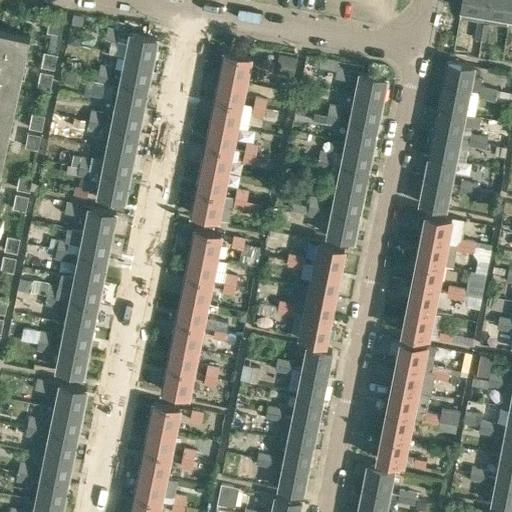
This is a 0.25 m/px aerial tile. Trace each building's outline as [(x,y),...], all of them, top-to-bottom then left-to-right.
[(460,0),(460,7),(484,11),(485,0),(460,0)] [(508,16),(510,0),(485,0),(484,11),(508,16)] [(489,23),(483,22),(482,21),(479,39),(487,40),(489,23)] [(0,90),(18,94),(31,33),(0,25),(0,90)] [(108,25),(106,35),(118,38),(121,28),(108,25)] [(78,32),(71,31),(68,42),(80,45),(81,37),(78,32)] [(131,31),(126,54),(153,59),(157,36),(131,31)] [(225,50),(220,74),(246,79),(251,55),(225,50)] [(54,68),(57,53),(44,51),(42,65),(54,68)] [(297,56),(280,53),(276,71),(293,74),(297,56)] [(153,59),(126,54),(121,77),(148,82),(153,59)] [(314,66),(336,70),(336,67),(338,60),(316,56),(314,66)] [(262,58),(260,68),(273,70),(275,60),(262,58)] [(447,59),(442,83),(467,88),(472,64),(447,59)] [(101,62),(98,73),(111,76),(113,64),(101,62)] [(75,83),(77,69),(67,67),(64,81),(75,83)] [(336,67),(336,70),(334,76),(346,78),(348,69),(336,67)] [(50,87),(53,73),(41,70),(38,84),(50,87)] [(360,70),(355,94),(382,99),(386,76),(360,70)] [(111,76),(98,73),(96,82),(109,85),(111,76)] [(216,97),(215,97),(242,102),(246,79),(220,74),(216,97)] [(121,77),(117,100),(143,105),(148,82),(121,77)] [(442,83),(437,106),(463,111),(467,88),(442,83)] [(479,90),(496,93),(497,88),(480,84),(479,90)] [(0,154),(5,155),(18,94),(0,90),(0,154)] [(511,96),(496,93),(479,90),(478,97),(495,100),(503,102),(504,97),(511,98),(511,96)] [(355,94),(351,117),(377,122),(382,99),(355,94)] [(255,95),(253,105),(266,107),(267,98),(255,95)] [(215,97),(211,120),(237,125),(242,102),(215,97)] [(117,100),(112,123),(138,128),(143,105),(117,100)] [(329,103),(327,113),(340,114),(341,105),(329,103)] [(253,105),(251,115),(264,118),(266,107),(253,105)] [(437,106),(433,130),(458,135),(463,111),(437,106)] [(93,109),(91,119),(102,121),(104,111),(93,109)] [(327,113),(314,110),(312,120),(326,122),(327,118),(327,113)] [(42,129),(45,114),(32,112),(29,126),(42,129)] [(338,124),(340,114),(327,113),(327,118),(326,122),(338,124)] [(351,117),(346,140),(372,145),(377,122),(351,117)] [(102,121),(91,119),(89,129),(100,131),(102,121)] [(237,125),(211,120),(207,143),(233,148),(237,125)] [(112,123),(107,146),(134,152),(138,128),(112,123)] [(433,130),(428,153),(453,158),(458,135),(433,130)] [(38,148),(41,134),(28,131),(25,146),(38,148)] [(472,132),(471,138),(488,141),(489,135),(472,132)] [(334,148),(344,150),(346,140),(336,138),(334,148)] [(487,147),(488,141),(471,138),(470,144),(487,147)] [(346,140),(342,163),(368,168),(372,145),(346,140)] [(259,143),(246,141),(244,150),(257,153),(259,143)] [(228,171),(233,148),(207,143),(202,166),(228,171)] [(90,167),(102,170),(129,175),(134,152),(107,146),(105,156),(93,154),(92,157),(82,155),(80,165),(90,167)] [(321,149),(319,159),(331,161),(333,150),(321,149)] [(244,150),(242,161),(255,163),(257,153),(244,150)] [(428,153),(423,177),(449,182),(453,158),(428,153)] [(331,161),(319,159),(318,169),(330,171),(331,161)] [(88,176),(90,167),(80,165),(69,163),(68,163),(67,168),(66,173),(88,177),(88,176)] [(342,163),(337,186),(363,191),(368,168),(342,163)] [(202,166),(198,189),(224,195),(228,171),(202,166)] [(124,198),(129,175),(102,170),(97,192),(98,192),(124,198)] [(30,190),(33,175),(20,173),(17,187),(30,190)] [(449,182),(423,177),(419,200),(444,205),(449,182)] [(480,182),(463,179),(461,185),(478,188),(480,182)] [(477,194),(478,188),(461,185),(460,191),(477,194)] [(337,186),(332,209),(358,214),(363,191),(337,186)] [(248,189),(237,187),(235,197),(247,198),(248,189)] [(280,188),(278,198),(321,207),(323,196),(280,188)] [(224,195),(198,189),(193,213),(220,218),(224,195)] [(26,209),(28,195),(16,192),(13,207),(26,209)] [(245,208),(247,198),(235,197),(233,206),(245,208)] [(321,207),(278,198),(276,208),(319,217),(321,207)] [(77,213),(79,203),(66,201),(64,211),(77,213)] [(90,205),(85,228),(111,233),(116,210),(90,205)] [(358,214),(332,209),(328,232),(354,237),(358,214)] [(421,234),(421,235),(457,242),(458,237),(462,217),(451,215),(426,210),(421,234)] [(458,237),(457,242),(475,246),(491,249),(495,224),(477,221),(473,239),(458,237)] [(195,226),(190,249),(217,255),(222,232),(195,226)] [(106,257),(111,233),(85,228),(80,251),(106,257)] [(234,234),(232,244),(240,246),(244,246),(245,242),(246,236),(234,234)] [(17,251),(20,237),(8,235),(5,249),(17,251)] [(421,235),(416,258),(441,263),(453,265),(457,248),(456,248),(457,242),(421,235)] [(70,241),(59,238),(57,248),(69,250),(70,241)] [(345,244),(320,239),(315,263),(340,268),(345,244)] [(238,261),(256,264),(259,245),(245,242),(244,246),(240,246),(238,261)] [(457,242),(456,248),(457,248),(473,252),(477,259),(489,261),(491,249),(475,246),(457,242)] [(67,259),(69,250),(57,248),(55,257),(67,259)] [(190,249),(186,273),(212,278),(217,255),(190,249)] [(80,251),(76,275),(102,280),(106,257),(80,251)] [(289,252),(288,257),(304,260),(305,255),(289,252)] [(13,271),(16,256),(4,254),(1,268),(13,271)] [(340,268),(315,263),(304,260),(288,257),(286,263),(303,266),(302,274),(312,276),(310,286),(335,291),(340,268)] [(416,258),(412,282),(437,287),(441,263),(416,258)] [(238,274),(226,271),(224,280),(237,283),(238,274)] [(62,286),(60,296),(71,298),(97,303),(102,280),(76,275),(61,272),(58,285),(62,286)] [(186,273),(181,296),(208,301),(212,278),(186,273)] [(237,283),(224,280),(222,291),(235,293),(237,283)] [(412,282),(407,306),(432,311),(437,287),(412,282)] [(58,285),(50,283),(50,284),(48,293),(60,296),(62,286),(58,285)] [(449,284),(448,290),(465,293),(467,287),(449,284)] [(310,286),(306,310),(331,315),(335,291),(310,286)] [(465,293),(448,290),(447,296),(464,299),(465,293)] [(57,306),(60,296),(48,293),(46,304),(57,306)] [(228,320),(205,316),(208,301),(181,296),(176,319),(203,324),(215,327),(226,330),(228,320)] [(97,303),(71,298),(66,321),(92,326),(97,303)] [(278,304),(278,305),(296,308),(297,302),(279,299),(278,304)] [(276,314),(277,311),(294,314),(290,333),(301,335),(301,334),(326,339),(331,315),(306,310),(296,308),(278,305),(278,304),(258,301),(256,311),(276,314)] [(432,311),(407,306),(402,330),(427,335),(432,311)] [(238,310),(236,317),(239,321),(246,322),(248,315),(248,312),(238,310)] [(511,317),(501,314),(499,320),(511,323),(511,317)] [(176,319),(171,342),(198,347),(203,324),(176,319)] [(511,323),(499,320),(498,326),(511,329),(511,323)] [(66,321),(62,344),(88,349),(92,326),(66,321)] [(226,330),(215,327),(213,337),(225,339),(226,330)] [(450,340),(452,331),(440,328),(438,338),(450,340)] [(50,342),(52,332),(40,330),(38,340),(50,342)] [(401,338),(396,361),(421,366),(426,343),(401,338)] [(48,352),(50,342),(38,340),(36,349),(48,352)] [(171,342),(167,365),(193,370),(198,347),(171,342)] [(83,373),(88,349),(62,344),(57,368),(83,373)] [(308,344),(303,369),(328,374),(333,349),(308,344)] [(490,376),(491,371),(494,356),(481,353),(477,373),(490,376)] [(278,357),(277,363),(295,366),(296,360),(278,357)] [(396,361),(391,385),(417,390),(421,366),(396,361)] [(256,382),(259,366),(243,363),(240,379),(256,382)] [(295,366),(277,363),(276,369),(294,372),(295,366)] [(448,373),(449,367),(434,363),(432,369),(448,373)] [(219,366),(207,364),(206,373),(217,375),(219,366)] [(193,370),(167,365),(162,388),(188,393),(193,370)] [(303,369),(299,392),(323,397),(328,374),(303,369)] [(447,378),(448,373),(432,369),(431,375),(447,378)] [(506,381),(508,374),(491,371),(490,377),(506,381)] [(217,375),(206,373),(204,383),(216,386),(217,375)] [(48,380),(37,377),(34,388),(46,390),(48,380)] [(506,381),(490,377),(489,383),(505,387),(506,381)] [(511,381),(507,381),(507,382),(502,404),(511,406),(511,407),(511,381)] [(60,382),(55,405),(82,411),(87,388),(60,382)] [(391,385),(387,409),(412,414),(417,390),(391,385)] [(299,392),(294,416),(318,421),(323,397),(299,392)] [(153,402),(149,425),(175,430),(180,407),(153,402)] [(287,408),(269,404),(268,410),(286,414),(287,408)] [(28,426),(38,428),(50,430),(51,428),(78,434),(82,411),(55,405),(52,420),(29,415),(28,426)] [(456,423),(460,408),(443,405),(441,413),(440,420),(456,423)] [(194,408),(192,419),(202,421),(204,410),(194,408)] [(387,409),(382,433),(407,438),(412,414),(387,409)] [(464,421),(480,424),(482,419),(484,412),(467,409),(464,421)] [(285,420),(286,414),(268,410),(267,416),(285,420)] [(423,410),(422,416),(440,419),(441,413),(423,410)] [(294,416),(289,439),(313,444),(318,421),(294,416)] [(440,419),(422,416),(421,422),(439,425),(440,419)] [(497,428),(498,422),(482,419),(480,424),(497,428)] [(496,434),(497,428),(480,424),(479,430),(496,434)] [(149,425),(144,448),(170,453),(175,430),(149,425)] [(37,436),(38,428),(28,426),(26,434),(37,436)] [(50,430),(46,452),(73,457),(78,434),(51,428),(50,430)] [(511,432),(506,431),(501,455),(511,456),(511,432)] [(407,438),(382,433),(377,457),(402,462),(407,438)] [(289,439),(284,463),(309,468),(313,444),(289,439)] [(196,448),(184,446),(182,456),(195,458),(196,448)] [(144,448),(139,471),(165,476),(170,453),(144,448)] [(259,451),(258,456),(275,460),(276,454),(259,451)] [(46,452),(41,475),(68,480),(73,457),(46,452)] [(489,477),(496,478),(511,481),(511,456),(501,455),(492,453),(489,469),(490,469),(489,475),(489,477)] [(425,467),(427,457),(415,455),(413,465),(425,467)] [(195,458),(182,456),(180,465),(193,468),(195,458)] [(274,466),(275,460),(258,456),(257,462),(274,466)] [(21,460),(19,470),(31,472),(33,462),(21,460)] [(309,468),(284,463),(279,487),(304,492),(309,468)] [(368,463),(363,487),(388,492),(393,468),(368,463)] [(489,475),(490,469),(489,469),(473,466),(471,472),(489,475)] [(31,472),(19,470),(17,480),(29,482),(31,472)] [(139,471),(134,494),(161,499),(165,476),(139,471)] [(488,482),(489,477),(489,475),(471,472),(470,478),(488,482)] [(41,475),(37,498),(64,503),(68,480),(41,475)] [(511,481),(496,478),(492,502),(511,505),(511,481)] [(363,487),(358,511),(365,511),(384,511),(388,492),(363,487)] [(399,494),(417,498),(418,492),(400,489),(399,494)] [(175,492),(173,502),(185,504),(187,494),(175,492)] [(134,494),(130,511),(158,511),(161,499),(134,494)] [(272,511),(299,511),(302,500),(276,494),(272,511)] [(399,494),(398,500),(416,503),(417,498),(399,494)] [(37,498),(33,511),(61,511),(64,503),(37,498)] [(432,503),(418,500),(417,509),(430,511),(432,503)] [(173,511),(183,511),(185,504),(173,502),(171,511),(173,511)]
